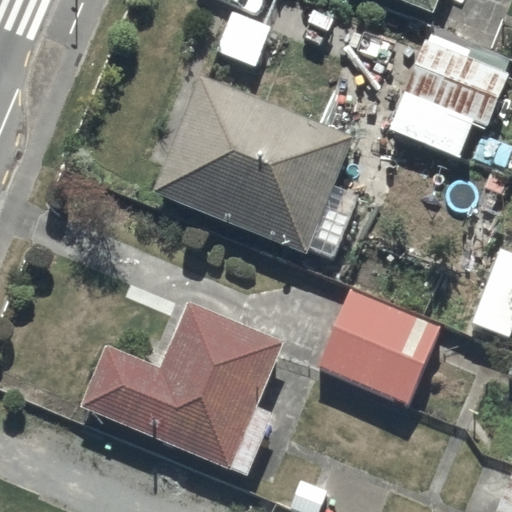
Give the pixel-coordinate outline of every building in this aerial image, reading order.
[(374,0),(433,25),(443,0),(374,0)] [(509,88),(427,52),(403,107),(484,143),(509,88)] [(203,88),(151,211),(301,274),(309,255),(329,264),(341,233),(323,226),(354,152),(203,88)] [(441,344),(350,305),(317,382),(319,383),(408,421),(441,344)] [(227,493),(285,361),(190,320),(160,389),(103,364),(76,428),(227,493)] [(511,511),(511,492),(503,511),(511,511)]
